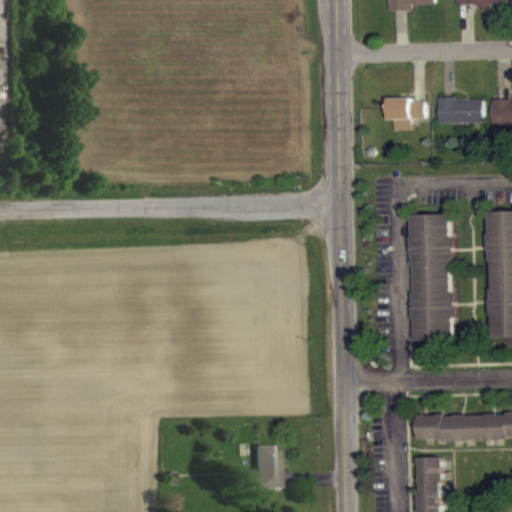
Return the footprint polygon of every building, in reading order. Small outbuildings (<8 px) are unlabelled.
[(414,21),(414,16),(436,15),(435,0),(390,0),(391,22),(414,21)] [(457,0),(458,15),(504,14),(503,0),(457,0)] [(396,141),(415,141),(414,130),(427,129),(427,115),(414,116),(414,109),(390,109),(391,131),(396,131),(396,141)] [(485,109),(441,110),(441,134),(486,133),(485,109)] [(511,135),(511,110),(494,111),(494,136),(511,135)] [(511,348),(511,221),(494,221),(492,348),(511,348)] [(458,351),(455,225),(415,226),(417,352),(458,351)] [(511,449),(511,424),(421,427),(422,452),(511,449)] [(252,456),(252,482),(243,482),(242,499),(278,499),(278,456),(252,456)] [(446,511),(445,468),(422,468),(422,502),(420,502),(420,511),(446,511)]
